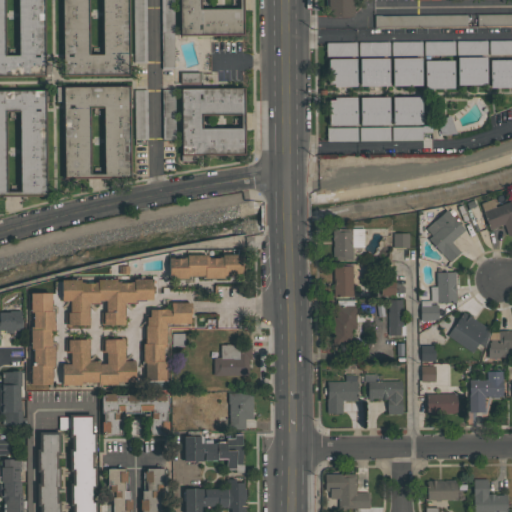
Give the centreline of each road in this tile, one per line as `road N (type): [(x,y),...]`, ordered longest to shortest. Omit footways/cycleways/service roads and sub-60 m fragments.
road 1 (residential): [(0,234),(122,200),(289,169)]
road 2 (residential): [(511,444),(295,451)]
road 3 (secondary): [(289,169),(287,0)]
road 4 (secondary): [(294,386),(290,238)]
